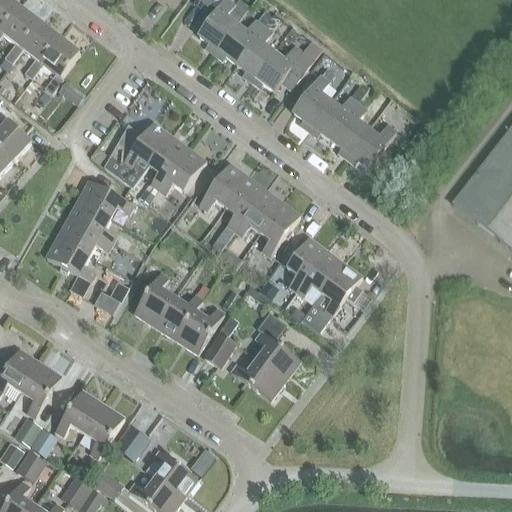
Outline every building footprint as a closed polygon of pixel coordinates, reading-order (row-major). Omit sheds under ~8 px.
[(0,36),(20,11),(4,0),(0,0),(0,41),(2,39),(0,36)] [(193,0),(208,11),(211,8),(218,13),(198,40),(209,48),(206,52),(214,58),(236,29),(249,12),(242,6),(234,9),(226,3),(224,5),(217,0),(193,0)] [(20,52),(39,26),(20,11),(0,36),(2,39),(15,48),(4,62),(12,68),(22,54),(20,52)] [(263,31),(255,25),(247,37),(236,29),(214,58),(223,65),(226,61),(236,68),(263,31)] [(40,67),(59,42),(39,26),(20,52),(22,54),(35,64),(24,78),(32,83),(42,69),(40,67)] [(236,68),(246,76),(243,80),(251,86),(274,57),(263,49),(271,37),(263,31),(236,68)] [(40,67),(42,69),(55,79),(44,93),(52,99),(63,84),(61,82),(80,57),(59,42),(40,67)] [(263,89),(273,96),(281,86),(292,94),(314,64),(303,56),(301,60),(293,54),(285,65),(274,57),(251,86),(260,92),(263,89)] [(320,80),(293,117),(303,125),(300,129),(309,135),(331,106),(320,98),(334,79),(326,73),(321,81),(320,80)] [(360,85),(355,99),(366,103),(371,89),(360,85)] [(77,110),(85,100),(66,86),(58,96),(77,110)] [(350,102),(341,114),(331,106),(309,135),(317,142),(320,138),(330,145),(358,108),(350,102)] [(330,145),(341,153),(338,157),(346,163),(368,133),(358,125),(366,114),(358,108),(330,145)] [(0,153),(13,166),(31,147),(8,125),(0,132),(0,153)] [(149,171),(171,140),(153,127),(143,141),(128,130),(110,160),(103,172),(132,193),(149,171)] [(346,163),(355,169),(358,165),(368,173),(396,136),(388,130),(379,142),(368,133),(346,163)] [(511,134),(453,209),(511,254),(511,134)] [(158,195),(188,153),(171,140),(149,171),(159,178),(151,189),(158,195)] [(0,179),(13,166),(0,153),(0,179)] [(188,153),(158,195),(165,200),(174,189),(184,197),(206,167),(188,153)] [(225,212),(247,182),(229,169),(219,182),(217,181),(212,187),(214,189),(207,199),(199,210),(207,216),(215,204),(225,212)] [(234,236),(265,195),(247,182),(225,212),(235,219),(227,231),(234,236)] [(78,205),(111,223),(117,212),(129,219),(134,211),(111,198),(113,196),(105,191),(104,194),(89,186),(78,205)] [(148,208),(156,195),(148,189),(140,202),(148,208)] [(260,237),(282,207),(265,195),(234,236),(241,241),(250,230),(260,237)] [(104,234),(111,223),(78,205),(67,224),(112,249),(117,241),(104,234)] [(282,207),(260,237),(270,245),(262,256),(269,262),(277,250),(278,251),(285,241),(287,243),(292,236),(290,234),(300,220),(282,207)] [(108,257),(112,249),(67,224),(56,243),(89,261),(95,250),(108,257)] [(227,231),(213,250),(220,255),(234,236),(227,231)] [(295,297),(326,255),(308,242),(286,272),(297,280),(288,292),(295,297)] [(83,272),(89,261),(56,243),(46,262),(61,271),(60,273),(67,278),(69,275),(79,281),(91,287),(96,279),(83,272)] [(322,298),(344,268),(326,255),(295,297),(303,303),(311,291),(321,298),(322,298)] [(233,273),(239,265),(227,256),(221,264),(233,273)] [(322,298),(321,298),(301,325),(319,338),(330,323),(331,323),(339,312),(346,302),(353,307),(362,294),(356,290),(362,282),(344,268),(322,298)] [(258,292),(268,280),(257,272),(248,284),(258,292)] [(155,332),(174,302),(162,294),(169,282),(160,277),(149,295),(134,318),(155,332)] [(79,281),(71,294),(83,301),(91,287),(79,281)] [(118,286),(110,300),(120,306),(128,292),(118,286)] [(265,290),(260,297),(270,304),(275,297),(265,290)] [(231,316),(241,301),(232,295),(222,310),(231,316)] [(195,316),(196,316),(204,305),(195,299),(188,310),(174,302),(155,332),(176,346),(195,316)] [(195,316),(176,346),(197,359),(224,318),(216,313),(209,325),(196,316),(195,316)] [(257,364),(285,385),(300,365),(275,346),(287,330),(270,317),(257,333),(260,336),(255,343),(266,351),(257,364)] [(220,373),(236,349),(219,338),(203,362),(220,373)] [(21,397),(40,368),(19,354),(1,382),(0,381),(0,400),(8,388),(21,397)] [(270,406),(285,385),(257,364),(248,376),(237,368),(230,376),(270,406)] [(40,368),(21,397),(34,405),(26,416),(35,422),(61,381),(40,368)] [(84,438),(103,409),(82,395),(55,436),(63,441),(71,430),(84,438)] [(103,409),(84,438),(96,446),(89,458),(97,463),(124,422),(103,409)] [(30,451),(42,432),(26,422),(14,441),(30,451)] [(131,431),(115,452),(134,467),(150,446),(131,431)] [(46,462),(58,442),(43,433),(30,452),(46,462)] [(10,447),(0,462),(0,464),(13,473),(24,456),(23,455),(25,453),(17,448),(15,450),(10,447)] [(33,488),(47,467),(29,455),(15,475),(33,488)] [(155,483),(183,505),(198,484),(159,455),(153,463),(164,471),(155,483)] [(206,455),(201,461),(211,468),(215,462),(206,455)] [(113,503),(124,490),(103,474),(93,488),(113,503)] [(74,511),(79,511),(92,493),(74,482),(60,503),(74,511)] [(150,511),(177,511),(183,505),(155,483),(145,496),(134,487),(128,495),(150,511)] [(33,511),(34,511),(21,503),(29,491),(20,486),(3,511),(33,511)] [(97,511),(104,502),(93,494),(81,511),(97,511)]
